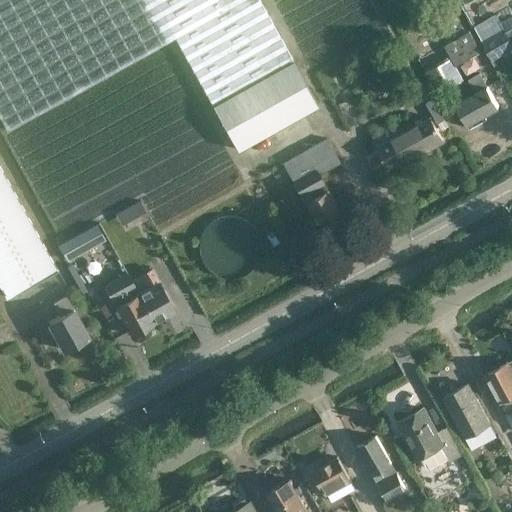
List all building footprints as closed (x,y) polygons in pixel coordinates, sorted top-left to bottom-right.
[(0,0),(0,118),(7,131),(175,37),(239,152),(308,114),(315,109),(256,0),(0,0)] [(464,78),(457,65),(482,51),(457,6),(431,21),(431,19),(405,35),(439,94),(464,78)] [(511,39),(510,35),(511,34),(511,19),(503,25),(504,27),(481,40),(493,60),(511,48),(511,39)] [(471,78),(477,89),(456,101),(468,123),(471,127),(488,117),(486,113),(500,105),(489,85),(488,85),(481,72),(471,78)] [(433,98),(426,101),(438,122),(439,122),(445,119),(433,98)] [(431,114),(377,144),(390,167),(415,152),(417,156),(445,140),(431,114)] [(326,138),(283,163),(319,229),(342,217),(318,174),(340,162),(326,138)] [(0,287),(6,297),(57,269),(0,167),(0,287)] [(140,200),(129,207),(135,218),(147,212),(140,200)] [(78,234),(58,244),(68,261),(87,250),(78,234)] [(154,323),(175,311),(151,268),(139,275),(146,287),(136,293),(154,323)] [(104,285),(132,336),(154,323),(136,293),(130,297),(128,292),(136,288),(127,271),(104,285)] [(48,321),(64,351),(89,336),(66,296),(53,302),(59,315),(48,321)] [(511,359),(486,374),(509,415),(510,414),(511,417),(511,359)] [(465,438),(490,424),(468,382),(442,396),(465,438)] [(447,426),(436,432),(424,408),(397,422),(418,460),(441,447),(449,462),(462,455),(447,426)] [(389,500),(407,491),(393,464),(376,435),(357,445),(389,500)] [(326,496),(328,495),(352,482),(338,455),(312,470),(326,496)] [(308,511),(289,478),(267,490),(279,511),(308,511)] [(231,511),(257,511),(250,500),(247,502),(245,500),(243,499),(236,504),(235,505),(237,508),(231,511)]
